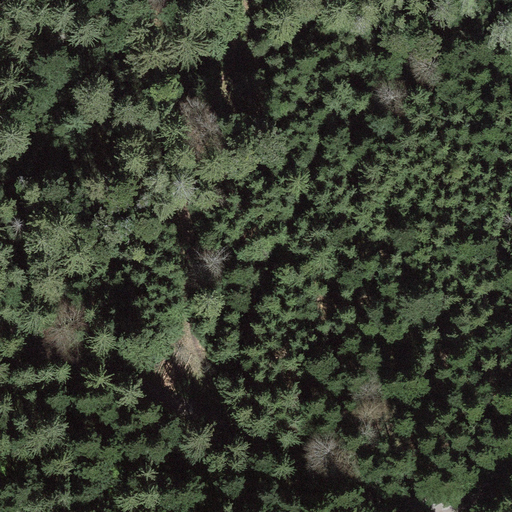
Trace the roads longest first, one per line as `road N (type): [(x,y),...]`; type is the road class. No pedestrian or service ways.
road 1 (track): [(251,441),(205,380),(173,275),(181,184),(259,0)]
road 2 (track): [(0,331),(186,401),(394,511)]
